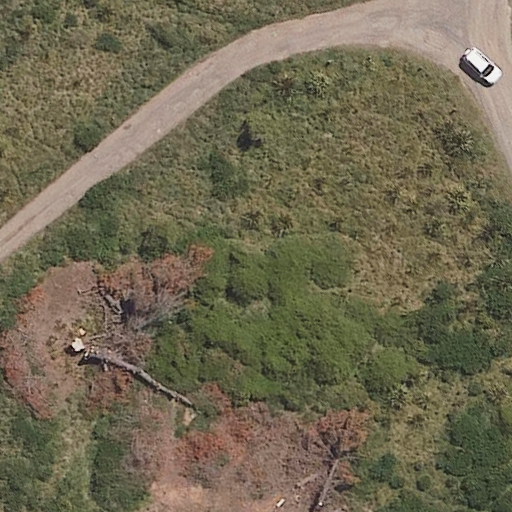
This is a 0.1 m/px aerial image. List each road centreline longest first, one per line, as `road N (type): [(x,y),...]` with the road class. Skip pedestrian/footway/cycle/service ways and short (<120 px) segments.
road 1 (track): [(485,32),(392,24),(336,29),(244,56),(144,125),(0,247)]
road 2 (unclassified): [(511,120),(494,82),(488,0)]
